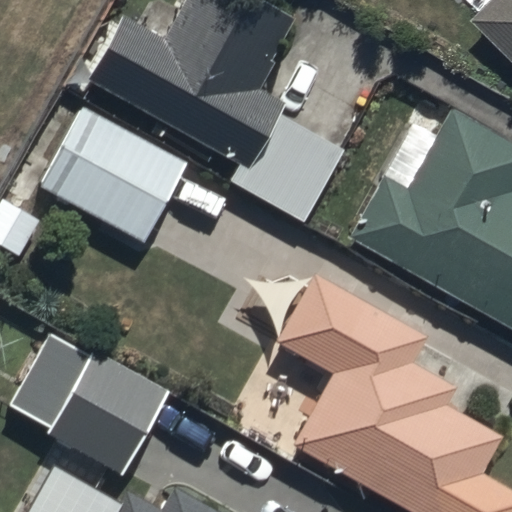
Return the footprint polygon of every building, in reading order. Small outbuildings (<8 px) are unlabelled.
[(105,104),(115,87),(237,154),(227,172),(305,215),(344,143),(276,105),(281,96),(257,82),(296,10),(276,0),(177,0),(163,27),(123,5),(89,67),(80,62),(68,84),(105,104)] [(511,0),(484,0),(476,9),(511,44),(511,0)] [(410,116),(346,228),(511,321),(511,127),(451,93),(431,128),(410,116)] [(184,153),(78,98),(36,179),(142,234),(184,153)] [(328,363),(286,439),(417,511),(511,511),(511,496),(473,475),(501,426),(444,394),(453,378),(411,355),(427,326),(313,262),(273,333),(328,363)] [(118,467),(165,382),(62,324),(18,402),(48,419),(45,426),(118,467)] [(40,430),(23,459),(78,490),(94,461),(40,430)] [(233,511),(172,477),(152,511),(233,511)]
